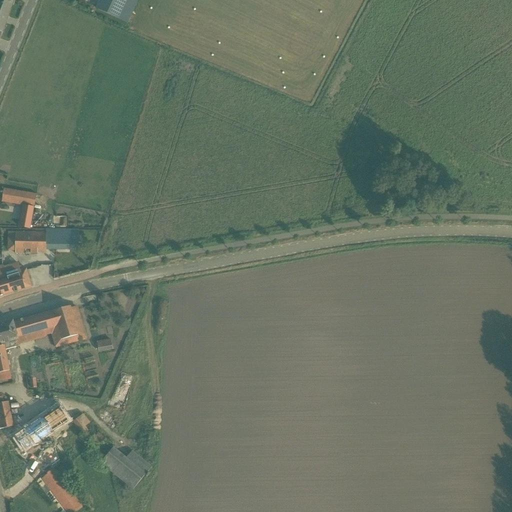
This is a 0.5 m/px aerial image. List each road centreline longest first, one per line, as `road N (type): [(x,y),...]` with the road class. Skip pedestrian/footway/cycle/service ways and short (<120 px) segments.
road 1 (tertiary): [(0,313),(126,278),(353,238),(511,235)]
road 2 (track): [(156,272),(104,407)]
